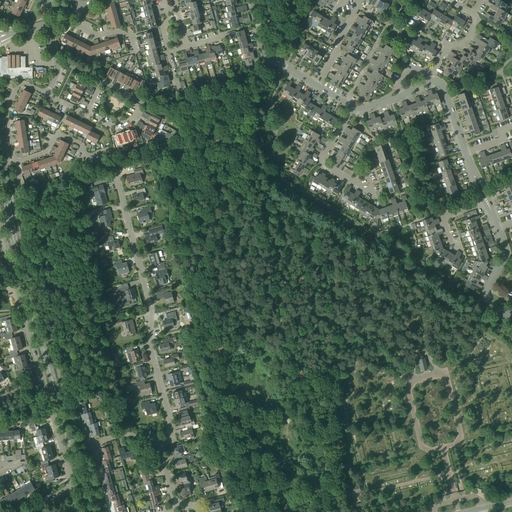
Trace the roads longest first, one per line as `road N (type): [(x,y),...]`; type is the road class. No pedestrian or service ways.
road 1 (secondary): [(89,511),(16,254),(0,138)]
road 2 (residential): [(163,439),(167,413),(148,343),(149,309),(111,162)]
road 3 (residential): [(27,511),(67,489),(71,478),(41,375)]
road 4 (residential): [(365,175),(371,193),(321,160),(351,107)]
road 5 (residential): [(111,162),(105,151),(83,154),(60,135),(45,152),(15,162)]
